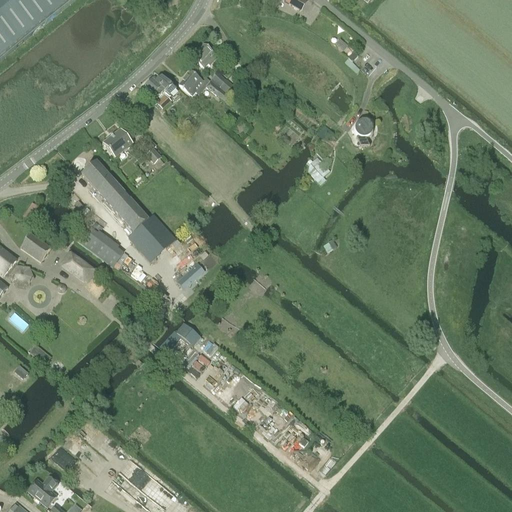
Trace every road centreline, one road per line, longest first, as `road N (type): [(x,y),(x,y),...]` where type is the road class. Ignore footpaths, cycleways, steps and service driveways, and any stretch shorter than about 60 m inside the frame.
road 1 (tertiary): [(0,184),(105,108),(165,51),(203,0)]
road 2 (unclassified): [(451,110),(317,0)]
